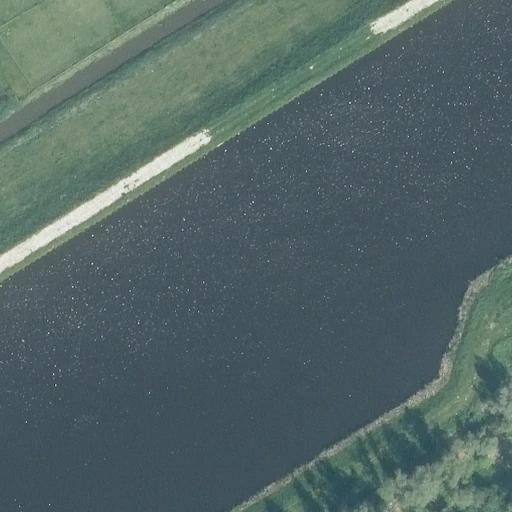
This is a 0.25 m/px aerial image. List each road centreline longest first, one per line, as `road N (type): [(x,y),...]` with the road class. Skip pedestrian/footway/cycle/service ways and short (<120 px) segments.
road 1 (track): [(0,254),(401,0)]
road 2 (track): [(302,511),(466,400),(489,322),(511,288)]
